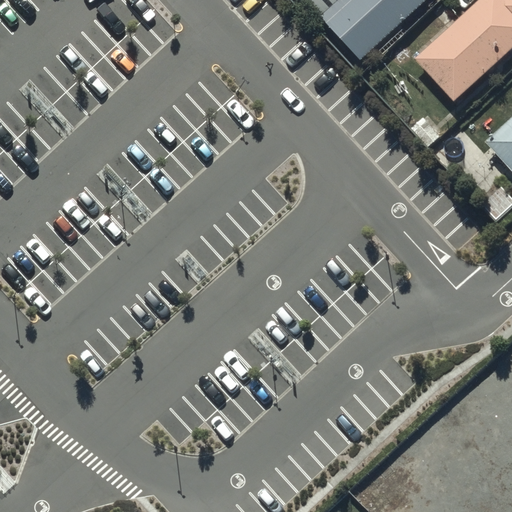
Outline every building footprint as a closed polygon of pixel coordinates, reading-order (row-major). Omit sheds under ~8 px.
[(348,0),(322,25),(365,70),(438,0),(348,0)] [(491,0),(417,69),(456,111),(511,59),(511,2),(507,8),(499,0),(491,0)] [(511,129),(488,152),(511,178),(511,129)] [(482,207),(497,223),(511,208),(511,199),(502,189),(482,207)] [(0,424),(0,511),(304,511),(325,493),(140,294),(0,424)]
